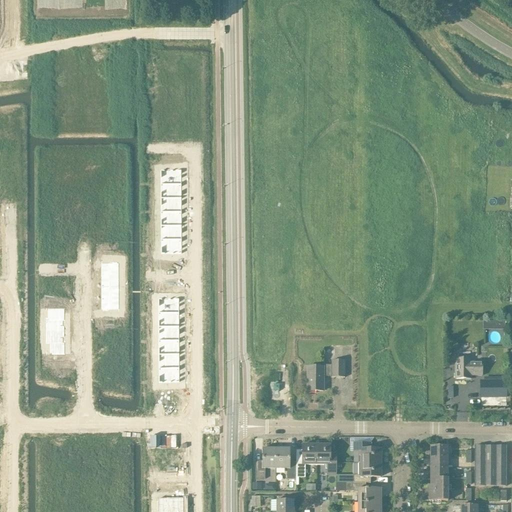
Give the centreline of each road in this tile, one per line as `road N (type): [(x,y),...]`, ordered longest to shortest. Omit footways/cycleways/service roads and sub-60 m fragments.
road 1 (tertiary): [(231,427),(228,0)]
road 2 (residential): [(194,427),(193,151)]
road 3 (residential): [(231,427),(401,427)]
road 4 (residential): [(83,421),(83,251)]
road 5 (residential): [(0,289),(12,303),(12,423)]
